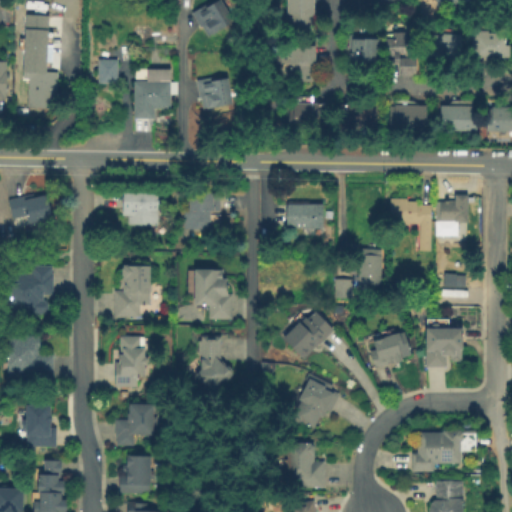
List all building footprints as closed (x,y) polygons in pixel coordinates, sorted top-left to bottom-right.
[(192,12),(208,0),(218,0),(232,19),(209,36),(192,12)] [(315,0),(315,15),(314,16),(313,32),(282,33),(282,15),(288,15),(288,0),(315,0)] [(473,0),(461,6),(460,3),(442,11),(437,0),(473,0)] [(54,72),(53,107),(25,106),(26,79),(20,78),(23,14),(46,15),(43,71),(54,72)] [(511,47),(511,59),(510,64),(495,63),(495,54),(491,54),(491,64),(473,63),(474,32),(491,34),(491,35),(508,36),(507,47),(511,47)] [(406,33),(406,35),(416,35),(417,76),(400,77),(399,64),(394,64),(394,57),(386,57),(386,39),(394,39),(393,34),(406,33)] [(464,35),(462,69),(447,69),(447,58),(430,57),(431,35),(445,36),(445,34),(464,35)] [(381,40),(380,65),(364,64),(364,62),(350,62),(350,54),(352,54),(353,40),(381,40)] [(317,47),(317,65),(317,66),(317,82),(293,83),(292,66),(282,66),(282,53),(290,53),(290,48),(317,47)] [(119,60),(119,84),(99,84),(99,60),(119,60)] [(0,61),(6,61),(6,72),(8,72),(8,100),(0,100),(0,61)] [(136,70),(172,70),(172,110),(155,110),(155,119),(136,119),(136,70)] [(195,80),(226,74),(231,103),(200,109),(195,80)] [(371,100),(371,104),(372,104),(372,106),(376,106),(376,128),(345,128),(345,131),(339,131),(339,104),(352,104),(352,100),(371,100)] [(427,107),(427,133),(421,133),(421,131),(389,131),(390,107),(395,107),(395,103),(411,103),(411,106),(427,107)] [(327,104),(327,132),(322,132),(322,128),(291,129),(291,108),(296,108),(296,104),(327,104)] [(511,106),(511,130),(487,130),(487,107),(492,107),(492,106),(511,106)] [(477,111),(476,131),(444,131),(445,134),(439,134),(439,107),(472,107),(471,111),(477,111)] [(159,195),(159,212),(160,212),(159,226),(129,226),(129,217),(124,217),(124,194),(159,195)] [(221,194),(221,211),(211,211),(211,230),(185,229),(185,210),(190,210),(190,198),(188,198),(188,194),(221,194)] [(48,195),(54,218),(30,224),(28,216),(14,219),(10,200),(25,196),(26,200),(48,195)] [(469,195),(469,223),(441,222),(441,200),(455,201),(456,195),(469,195)] [(432,206),(432,224),(391,224),(391,199),(408,199),(408,202),(417,202),(417,205),(432,206)] [(324,204),(324,229),(289,228),(289,204),(324,204)] [(383,250),(383,256),(384,256),(384,285),(370,285),(370,288),(368,288),(369,292),(364,292),(364,288),(363,288),(363,284),(360,284),(361,255),(362,255),(362,249),(383,250)] [(54,266),(54,274),(55,274),(55,296),(45,296),(46,301),(48,301),(48,302),(50,302),(51,315),(34,316),(33,312),(12,314),(10,275),(32,275),(32,266),(54,266)] [(142,307),(142,319),(114,318),(114,292),(125,291),(125,267),(152,268),(152,307),(142,307)] [(225,271),(225,281),(230,281),(229,294),(234,294),(235,320),(210,320),(209,308),(195,308),(195,294),(190,294),(190,271),(225,271)] [(461,273),(442,273),(442,286),(461,286),(461,273)] [(353,280),(353,299),(335,299),(335,280),(353,280)] [(317,313),(336,331),(322,346),(321,345),(306,361),(285,341),(301,324),(302,325),(307,319),(309,321),(317,313)] [(461,324),(461,330),(463,330),(463,360),(461,360),(461,362),(453,362),(453,360),(451,360),(451,356),(447,356),(447,368),(427,368),(426,351),(427,351),(427,330),(427,328),(430,328),(430,322),(431,320),(447,320),(449,322),(459,322),(461,324)] [(404,363),(396,366),(396,365),(376,371),(371,353),(376,352),(374,343),(406,334),(413,357),(403,360),(404,363)] [(143,337),(143,349),(148,349),(148,359),(151,359),(151,366),(146,366),(147,377),(140,378),(140,392),(121,391),(121,387),(118,386),(118,362),(121,362),(120,337),(143,337)] [(237,375),(210,398),(195,378),(203,372),(202,338),(223,337),(222,361),(237,375)] [(42,338),(42,355),(56,356),(55,379),(8,378),(9,352),(3,353),(2,338),(42,338)] [(340,395),(331,415),(328,413),(324,420),(321,418),(315,430),(305,425),(304,426),(294,421),(293,418),(301,402),(299,401),(305,390),(302,389),(310,374),(334,386),(331,391),(340,395)] [(157,406),(156,418),(159,418),(159,426),(156,426),(157,437),(136,437),(136,447),(119,447),(118,422),(132,420),(131,407),(157,406)] [(53,407),(54,429),(59,429),(59,449),(27,448),(28,438),(20,438),(20,412),(29,412),(29,407),(53,407)] [(462,433),(462,442),(460,442),(461,464),(434,464),(435,472),(413,472),(413,456),(419,455),(418,438),(421,434),(443,434),(444,432),(460,432),(462,433)] [(325,462),(325,488),(302,489),(302,481),(288,481),(288,444),(315,444),(315,462),(325,462)] [(160,469),(160,472),(164,472),(164,483),(152,484),(153,494),(121,495),(121,478),(128,478),(128,475),(125,475),(124,467),(129,467),(128,459),(163,457),(164,469),(160,469)] [(63,486),(63,502),(68,502),(68,511),(33,511),(33,501),(38,501),(38,476),(45,476),(45,461),(63,461),(63,486)] [(24,490),(24,511),(0,511),(0,482),(11,482),(11,490),(24,490)] [(463,482),(463,500),(464,500),(464,511),(433,511),(433,505),(435,503),(438,503),(438,483),(463,482)] [(155,511),(156,510),(144,510),(144,501),(124,501),(123,511),(155,511)] [(294,511),(294,510),(296,510),(295,506),(315,502),(316,511),(294,511)]
